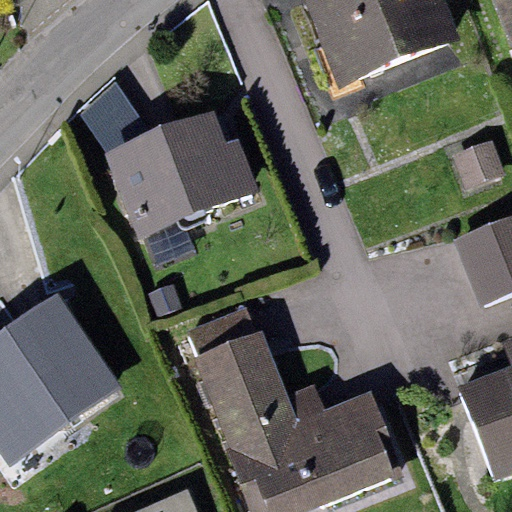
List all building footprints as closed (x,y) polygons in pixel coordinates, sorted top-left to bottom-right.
[(445,0),(304,0),(337,86),(461,39),(445,0)] [(511,0),(493,0),(511,46),(511,0)] [(104,153),(152,134),(115,80),(80,114),(104,153)] [(152,134),(104,153),(138,239),(144,236),(183,221),(258,192),(237,137),(224,142),(212,111),(152,134)] [(492,141),(453,155),(466,190),(505,176),(492,141)] [(511,216),(453,239),(480,307),(511,294),(511,216)] [(196,253),(183,221),(144,236),(156,268),(196,253)] [(172,284),(147,293),(157,318),(181,308),(172,284)] [(56,294),(0,333),(0,454),(9,467),(123,387),(56,294)] [(246,306),(183,332),(229,448),(225,449),(250,511),(308,511),(402,475),(369,390),(323,408),(313,383),(288,393),(262,328),(256,330),(246,306)] [(510,364),(457,385),(495,481),(511,474),(511,337),(501,341),(510,364)] [(196,511),(187,489),(133,511),(196,511)]
